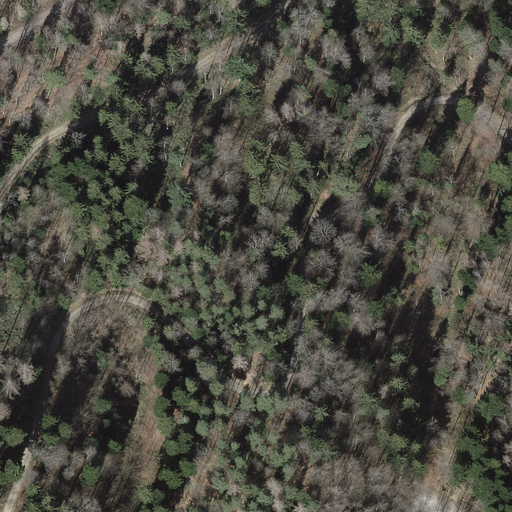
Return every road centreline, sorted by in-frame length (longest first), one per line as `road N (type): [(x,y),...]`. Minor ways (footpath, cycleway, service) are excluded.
road 1 (track): [(12,511),(34,457),(56,343),(97,301),(153,309),(208,364),(262,398),(293,373),(308,231),(381,170),(402,117),(420,106),(461,102),(498,123),(511,144)]
road 2 (track): [(0,194),(38,145),(68,125),(170,94),(294,0)]
